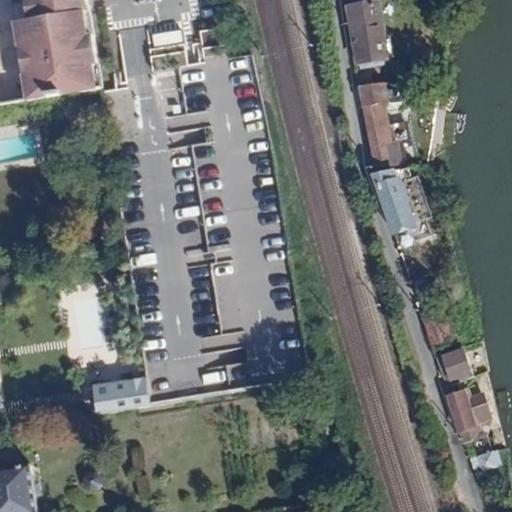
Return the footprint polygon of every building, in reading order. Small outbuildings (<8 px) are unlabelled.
[(28,0),(32,18),(85,8),(83,0),(28,0)] [(347,5),(345,6),(355,65),(357,65),(387,60),(388,60),(379,0),(377,0),(376,1),(347,5)] [(100,88),(85,8),(32,18),(12,20),(22,96),(100,88)] [(119,90),(100,93),(146,378),(151,406),(310,380),(257,54),(231,59),(226,27),(200,32),(205,62),(188,65),(185,44),(149,50),(154,81),(139,84),(119,87),(119,90)] [(181,30),(152,34),(153,47),(183,43),(181,30)] [(358,86),(362,109),(385,106),(389,105),(386,82),(358,86)] [(385,106),(362,109),(373,169),(394,166),(385,106)] [(373,174),(371,174),(390,237),(392,236),(418,228),(419,228),(403,174),(401,175),(390,178),(387,169),(373,174)] [(437,308),(421,313),(433,349),(449,344),(437,308)] [(441,355),(436,356),(444,384),(471,377),(470,375),(469,369),(466,362),(464,348),(441,355)] [(96,415),(151,406),(146,378),(93,386),(96,415)] [(467,389),(446,395),(458,433),(461,442),(482,436),(479,427),(467,389)] [(489,407),(475,411),(479,427),(494,423),(489,407)] [(477,456),(470,458),(474,473),(482,471),(501,466),(497,451),(477,456)] [(36,511),(30,464),(0,468),(0,511),(36,511)]
